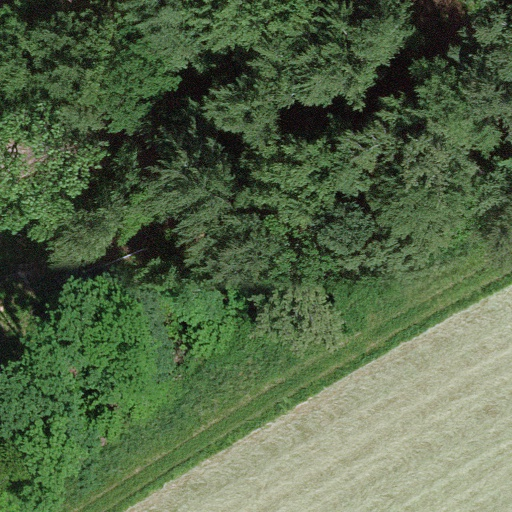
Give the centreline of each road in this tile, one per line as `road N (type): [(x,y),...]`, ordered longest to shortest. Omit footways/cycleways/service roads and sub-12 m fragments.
road 1 (track): [(511,281),(332,378),(134,511)]
road 2 (track): [(227,0),(0,164)]
